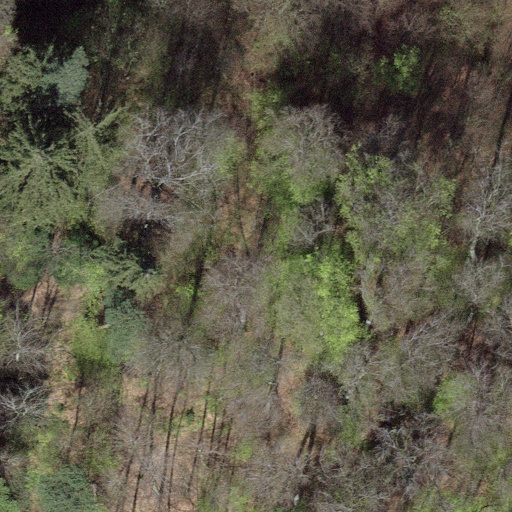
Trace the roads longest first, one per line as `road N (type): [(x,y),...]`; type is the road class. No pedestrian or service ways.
road 1 (track): [(0,286),(60,293),(166,281),(511,222)]
road 2 (track): [(166,281),(233,185),(233,41),(200,0)]
